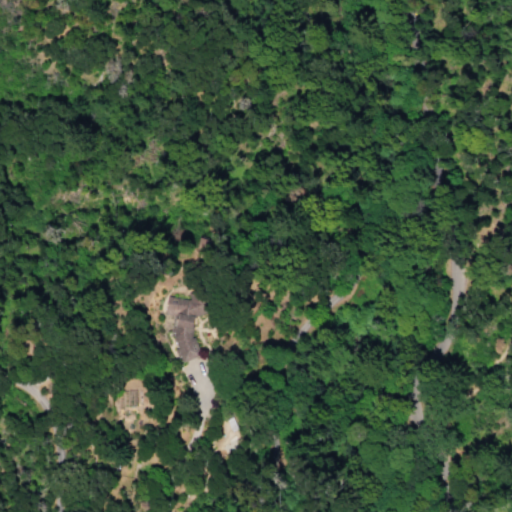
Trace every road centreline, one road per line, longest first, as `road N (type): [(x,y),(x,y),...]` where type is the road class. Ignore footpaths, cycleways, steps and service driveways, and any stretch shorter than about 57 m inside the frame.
road 1 (residential): [(0,372),(37,403),(56,467),(55,511),(229,491),(263,456),(274,365),(341,268)]
road 2 (residential): [(400,0),(454,280),(443,341),(407,386),(444,483),(436,511)]
